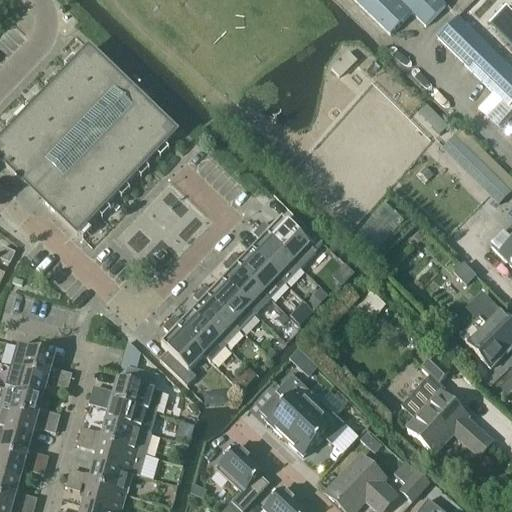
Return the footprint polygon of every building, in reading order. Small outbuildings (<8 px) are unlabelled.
[(350,0),(390,38),(411,16),(425,30),(447,8),(438,0),(350,0)] [(511,50),(511,13),(507,8),(488,26),(511,50)] [(511,71),(457,18),(437,40),(508,110),(511,105),(511,71)] [(138,106),(119,89),(124,84),(89,52),(0,144),(0,162),(25,187),(30,182),(48,200),(44,204),(78,237),(176,135),(142,102),(138,106)] [(437,123),(428,132),(442,147),(452,137),(437,123)] [(498,208),(511,195),(455,139),(442,152),(498,208)] [(384,204),(357,234),(376,251),(403,222),(384,204)] [(265,225),(259,231),(294,264),(309,248),(282,222),(272,232),(265,225)] [(261,244),(252,254),(279,280),(294,264),(259,231),(253,237),(261,244)] [(511,245),(500,258),(511,270),(511,245)] [(0,261),(11,266),(16,255),(3,248),(0,253),(0,261)] [(235,256),(229,262),(264,296),(271,302),(286,287),(279,280),(252,254),(242,264),(235,256)] [(231,276),(222,285),(249,311),(264,296),(229,262),(223,268),(231,276)] [(465,268),(459,274),(461,284),(467,290),(477,281),(465,268)] [(205,287),(199,293),(234,327),(240,333),(255,318),(248,312),(249,311),(222,285),(213,295),(205,287)] [(201,307),(192,316),(219,342),(225,349),(240,333),(234,327),(199,293),(193,299),(201,307)] [(357,312),(364,319),(381,302),(373,294),(357,312)] [(476,324),(460,340),(491,372),(511,350),(511,328),(492,308),(482,298),(465,314),(476,324)] [(175,318),(169,324),(204,358),(210,364),(225,349),(219,342),(192,316),(183,326),(175,318)] [(168,355),(160,363),(187,389),(196,380),(189,373),(204,358),(169,324),(163,330),(171,338),(161,348),(168,355)] [(49,380),(48,381),(54,382),(52,391),(67,396),(73,377),(51,371),(55,359),(18,349),(12,370),(49,380)] [(43,401),(48,381),(49,380),(12,370),(6,391),(43,401)] [(429,380),(400,411),(413,423),(405,432),(417,443),(436,460),(455,438),(479,461),(493,446),(469,424),(471,421),(452,404),(442,395),(445,393),(438,387),(438,388),(435,386),(429,380)] [(286,407),(266,428),(283,444),(320,406),(293,381),(276,398),(286,407)] [(94,389),(91,398),(106,403),(112,404),(149,414),(156,416),(162,395),(155,393),(118,383),(115,395),(94,389)] [(40,413),(43,401),(6,391),(0,412),(58,428),(61,419),(40,413)] [(227,395),(217,395),(218,406),(228,406),(227,395)] [(91,398),(88,408),(104,412),(109,414),(112,404),(106,403),(91,398)] [(109,414),(106,425),(143,435),(150,437),(156,416),(149,414),(112,404),(109,414)] [(320,406),(283,444),(303,463),(322,442),(332,451),(348,433),(320,406)] [(56,437),(58,428),(0,412),(0,434),(31,443),(36,427),(42,428),(40,433),(56,437)] [(82,431),(79,440),(95,444),(94,445),(100,446),(146,459),(147,457),(152,438),(152,437),(150,437),(143,435),(106,425),(103,437),(82,431)] [(28,454),(31,443),(0,434),(0,456),(47,469),(49,460),(28,454)] [(79,440),(77,449),(92,454),(98,455),(100,446),(94,445),(95,444),(79,440)] [(97,457),(95,467),(131,477),(131,478),(140,480),(141,480),(146,459),(100,446),(98,455),(97,457)] [(238,450),(216,473),(242,498),(232,508),(236,511),(248,511),(268,490),(260,482),(265,476),(238,450)] [(44,479),(47,469),(0,456),(0,478),(20,484),(23,473),(44,479)] [(360,459),(326,496),(343,511),(357,511),(366,503),(374,511),(384,511),(396,499),(383,486),(386,482),(360,459)] [(70,472),(68,481),(83,486),(89,487),(126,498),(131,478),(131,477),(95,467),(91,478),(70,472)] [(416,480),(404,469),(394,480),(406,491),(416,480)] [(16,496),(20,484),(0,478),(0,501),(35,511),(38,502),(16,496)] [(68,481),(65,491),(80,495),(83,486),(68,481)] [(121,511),(126,498),(89,487),(83,508),(96,511),(121,511)] [(193,490),(190,499),(195,500),(204,503),(206,495),(198,492),(193,490)] [(303,511),(282,491),(262,511),(303,511)] [(34,511),(35,511),(0,501),(0,511),(34,511)]
